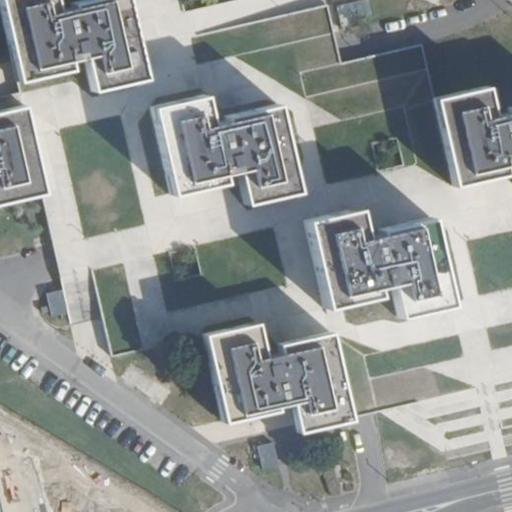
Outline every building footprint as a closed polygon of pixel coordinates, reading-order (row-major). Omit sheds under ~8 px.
[(0,0),(0,25),(12,80),(64,68),(62,58),(80,54),(88,89),(139,78),(121,0),(82,0),(67,4),(69,9),(52,13),(49,0),(0,0)] [(340,26),(374,22),(371,0),(364,0),(337,3),(340,26)] [(511,107),(504,109),(505,114),(488,118),(481,87),(431,98),(451,185),(502,174),(500,164),(511,161),(511,107)] [(0,200),(39,192),(17,93),(0,96),(0,200)] [(243,202),(295,190),(275,104),(222,116),(224,125),(209,129),(201,94),(148,106),(168,192),(219,181),(218,175),(236,171),(243,202)] [(396,314),(448,302),(429,216),(375,229),(377,238),(362,241),(354,207),(301,219),(321,305),(373,293),(371,288),(389,283),(396,314)] [(295,429),(346,417),(327,332),(273,344),(276,353),(260,357),(252,322),(200,334),(219,420),(271,408),(270,403),(288,399),(295,429)]
